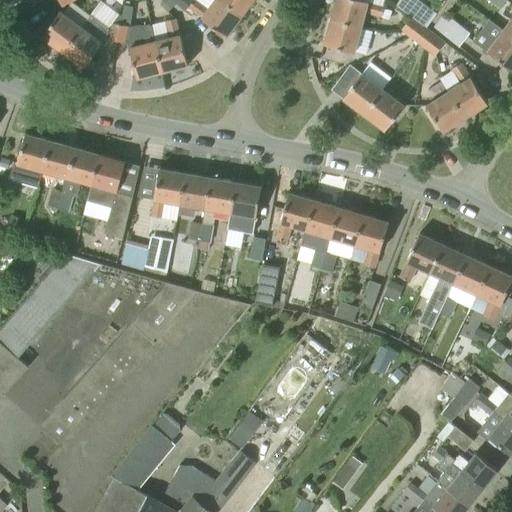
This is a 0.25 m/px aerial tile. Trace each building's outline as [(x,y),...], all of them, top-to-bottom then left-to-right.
[(176,4),(171,0),(164,0),(160,6),(168,14),(176,4)] [(244,14),(224,0),(216,0),(209,8),(202,3),(197,0),(190,10),(227,37),(244,14)] [(224,0),(244,14),(254,0),(224,0)] [(336,0),(331,18),(361,27),(364,14),(382,19),(385,9),(386,7),(362,0),(336,0)] [(420,24),(424,27),(434,13),(417,0),(401,0),(397,6),(411,17),(420,24)] [(486,0),(499,10),(507,0),(506,0),(486,0)] [(164,72),(157,42),(145,45),(142,32),(129,35),(133,7),(126,5),(124,16),(119,42),(127,44),(132,55),(137,78),(164,72)] [(385,9),(382,19),(390,22),(393,11),(385,9)] [(63,52),(83,26),(61,10),(42,36),(63,52)] [(83,26),(63,52),(84,68),(101,44),(107,40),(119,42),(124,16),(112,13),(109,27),(92,14),(83,26)] [(434,28),(459,48),(471,32),(445,13),(434,28)] [(420,24),(411,17),(401,31),(410,38),(420,24)] [(171,38),(157,42),(164,72),(189,65),(177,18),(166,21),(171,38)] [(361,27),(331,18),(324,44),(354,51),(361,27)] [(511,37),(504,31),(489,20),(480,33),(481,33),(474,42),(511,69),(511,37)] [(424,27),(420,24),(410,38),(418,44),(429,30),(428,30),(424,27)] [(429,30),(418,44),(427,51),(437,37),(429,30)] [(445,42),(437,37),(427,51),(435,56),(444,43),(445,42)] [(462,83),(449,91),(466,118),(488,104),(463,64),(453,70),(462,83)] [(365,115),(384,89),(363,73),(343,99),(365,115)] [(405,105),(384,89),(365,115),(386,131),(405,105)] [(443,132),(466,118),(449,91),(427,104),(443,132)] [(25,133),(18,163),(14,162),(9,179),(37,187),(50,140),(25,133)] [(67,176),(75,147),(50,140),(37,187),(38,187),(43,169),(67,176)] [(100,154),(75,147),(67,176),(63,192),(58,209),(69,212),(73,196),(77,197),(82,179),(93,182),(100,154)] [(126,161),(100,154),(93,182),(87,201),(111,208),(104,233),(123,238),(133,197),(117,193),(126,161)] [(10,160),(1,158),(0,163),(0,166),(8,168),(10,160)] [(180,203),(185,173),(159,168),(151,215),(162,217),(165,200),(180,203)] [(211,177),(185,173),(180,203),(206,208),(211,177)] [(231,212),(236,182),(211,177),(206,208),(231,212)] [(262,186),(236,182),(231,212),(246,215),(243,231),(254,233),(262,186)] [(47,206),(58,209),(63,192),(52,189),(47,206)] [(291,224),(306,228),(314,200),(289,193),(276,238),(286,241),(291,224)] [(326,253),(331,236),(339,207),(314,200),(306,228),(301,246),(315,250),(310,267),(321,270),(326,253)] [(364,214),(339,207),(331,236),(355,243),(352,255),(364,214)] [(364,214),(352,255),(367,260),(366,264),(376,267),(389,222),(364,214)] [(10,227),(20,231),(23,222),(13,218),(10,227)] [(188,239),(200,241),(203,224),(191,222),(188,239)] [(203,224),(200,241),(210,243),(213,226),(203,224)] [(416,266),(430,272),(443,244),(419,233),(399,276),(409,281),(416,266)] [(262,260),(265,241),(255,239),(252,258),(262,260)] [(143,269),(144,266),(148,245),(128,240),(121,264),(143,269)] [(209,250),(210,243),(200,242),(199,248),(209,250)] [(466,254),(443,244),(430,272),(440,277),(419,323),(431,329),(438,314),(446,297),(453,283),(466,254)] [(148,245),(144,266),(164,272),(170,251),(148,245)] [(326,253),(321,270),(332,273),(337,256),(326,253)] [(453,283),(477,294),(491,266),(466,254),(453,283)] [(100,265),(73,257),(65,255),(0,329),(0,390),(5,395),(28,367),(18,358),(100,265)] [(47,274),(57,264),(47,255),(37,265),(47,274)] [(257,303),(273,305),(274,298),(279,266),(263,263),(257,303)] [(511,281),(511,275),(491,266),(477,294),(490,300),(483,315),(494,320),(511,281)] [(319,276),(321,270),(310,267),(309,273),(319,276)] [(218,280),(203,276),(201,289),(215,292),(218,280)] [(371,311),(381,285),(370,281),(360,307),(371,311)] [(398,300),(404,286),(390,281),(385,295),(398,300)] [(40,426),(54,438),(61,444),(91,410),(129,370),(154,344),(161,335),(171,324),(198,292),(167,283),(40,426)] [(284,308),(286,299),(287,295),(282,293),(281,299),(274,298),(273,305),(284,308)] [(446,297),(438,314),(450,319),(457,303),(446,297)] [(335,317),(354,322),(358,308),(339,302),(335,317)] [(485,345),(490,333),(476,327),(471,338),(485,345)] [(506,349),(498,342),(492,350),(500,356),(506,349)] [(382,347),(372,369),(383,374),(394,353),(382,347)] [(503,366),(511,372),(511,371),(511,360),(509,358),(503,366)] [(402,367),(394,375),(400,380),(408,372),(402,367)] [(464,383),(453,397),(465,406),(480,388),(469,380),(466,384),(464,383)] [(482,408),(489,400),(481,394),(475,402),(482,408)] [(511,395),(511,394),(510,395),(509,394),(498,407),(497,407),(494,411),(511,424),(511,395)] [(491,415),(480,430),(488,436),(510,454),(511,451),(511,424),(494,411),(497,407),(489,400),(482,408),(491,415)] [(229,440),(241,449),(262,422),(250,413),(229,440)] [(138,511),(148,495),(139,490),(175,446),(172,442),(180,432),(180,424),(167,415),(163,415),(153,426),(152,426),(110,476),(113,477),(93,511),(138,511)] [(447,436),(455,427),(450,423),(442,432),(438,438),(443,441),(447,437),(447,436)] [(455,427),(447,436),(447,437),(465,452),(474,442),(455,427)] [(441,461),(447,454),(439,447),(433,454),(441,461)] [(215,511),(223,504),(221,502),(253,461),(240,451),(216,480),(201,498),(198,504),(191,499),(182,510),(180,511),(215,511)] [(476,452),(468,462),(459,455),(456,460),(453,464),(483,488),(498,469),(476,452)] [(437,482),(468,507),(483,488),(453,464),(456,460),(447,454),(441,461),(437,466),(444,472),(437,481),(438,482),(437,482)] [(148,494),(148,495),(138,511),(174,511),(177,507),(182,510),(191,499),(198,504),(201,498),(216,480),(192,467),(179,466),(161,500),(148,494)] [(463,511),(468,507),(437,482),(426,496),(427,497),(425,499),(424,500),(432,506),(439,511),(463,511)] [(413,497),(418,490),(409,484),(404,490),(413,497)] [(297,511),(310,511),(315,506),(313,505),(319,496),(305,486),(298,494),(303,498),(294,510),(297,511)] [(439,511),(432,506),(424,500),(425,499),(427,497),(426,496),(418,490),(413,497),(422,504),(414,511),(439,511)]
